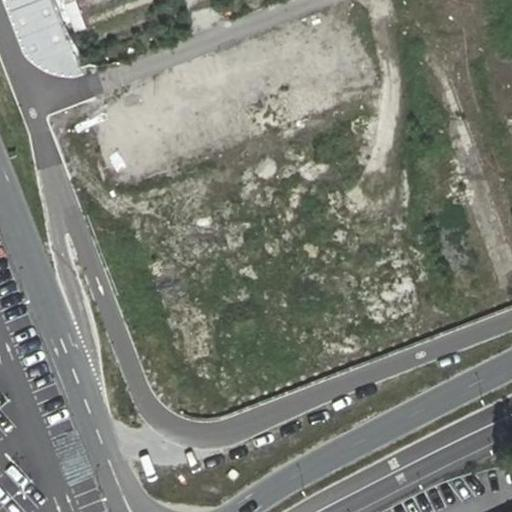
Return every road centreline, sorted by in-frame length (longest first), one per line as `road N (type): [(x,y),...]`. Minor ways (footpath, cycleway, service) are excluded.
road 1 (tertiary): [(241,511),(281,481),(511,362)]
road 2 (unclassified): [(0,181),(102,446)]
